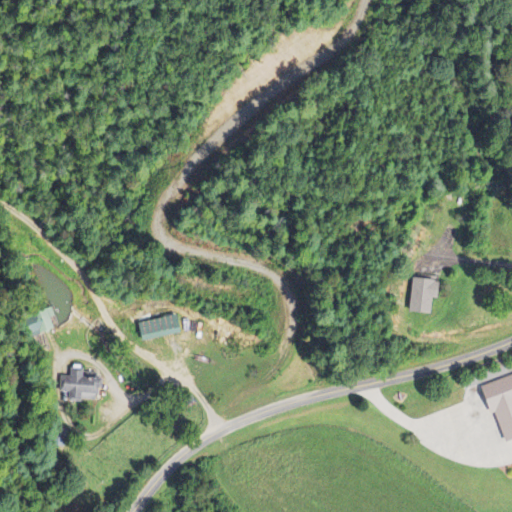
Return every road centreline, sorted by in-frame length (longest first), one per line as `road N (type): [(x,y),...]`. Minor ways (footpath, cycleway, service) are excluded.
road 1 (track): [(153,482),(95,436),(165,375),(112,325),(0,162)]
road 2 (tertiary): [(130,511),(179,455),(222,427),(511,338)]
